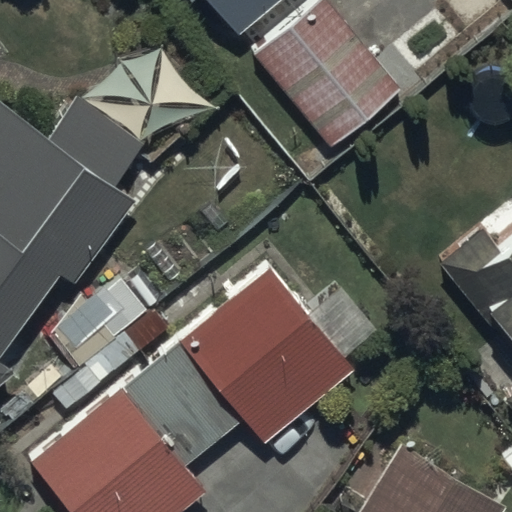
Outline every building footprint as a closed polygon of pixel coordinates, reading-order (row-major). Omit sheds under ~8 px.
[(220,0),(233,15),(250,0),(220,0)] [(398,75),(331,0),(292,0),(248,39),(331,133),(398,75)] [(138,128),(70,81),(44,118),(0,87),(0,365),(16,353),(0,342),(0,338),(52,255),(70,268),(128,184),(109,170),(138,128)] [(475,214),(436,243),(511,345),(511,373),(499,383),(511,401),(511,199),(481,222),(475,214)] [(302,306),(263,259),(32,449),(70,495),(49,511),(157,511),(200,478),(180,454),(238,407),(258,431),(350,355),(341,344),(371,320),(336,278),(302,306)] [(119,267),(46,326),(70,358),(144,297),(119,267)] [(489,511),(501,492),(395,428),(343,511),(489,511)]
